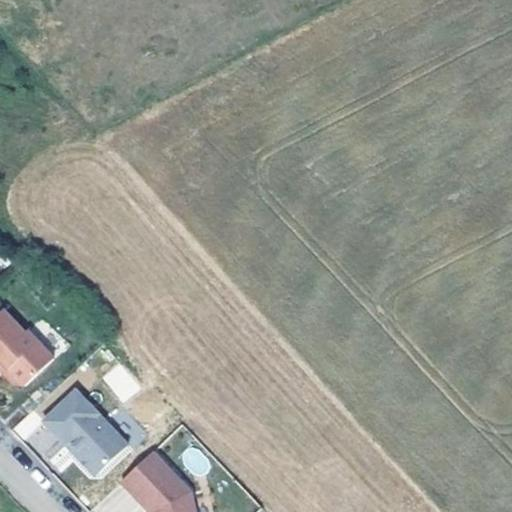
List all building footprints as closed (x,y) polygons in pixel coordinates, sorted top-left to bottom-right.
[(3,310),(0,313),(0,358),(10,370),(10,378),(17,386),(26,386),(54,359),(27,332),(25,334),(3,310)] [(0,358),(0,368),(10,378),(10,370),(0,358)] [(102,378),(123,402),(140,388),(120,363),(102,378)] [(76,391),(44,422),(66,445),(70,442),(78,451),(78,458),(92,472),(99,473),(128,445),(76,391)] [(70,442),(66,445),(78,458),(78,451),(70,442)] [(153,452),(122,482),(150,511),(152,511),(155,510),(156,511),(213,511),(210,497),(193,501),(192,493),(153,452)]
